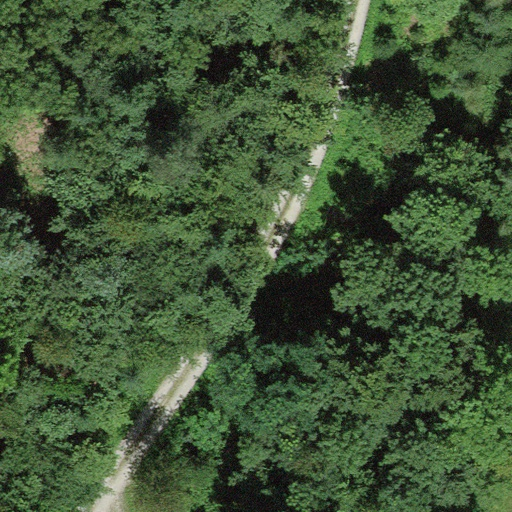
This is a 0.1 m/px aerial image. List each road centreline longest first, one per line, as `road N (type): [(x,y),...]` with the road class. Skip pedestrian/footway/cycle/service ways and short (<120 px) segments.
road 1 (track): [(346,0),(301,167),(240,274),(81,511)]
road 2 (track): [(143,418),(64,324),(0,157)]
